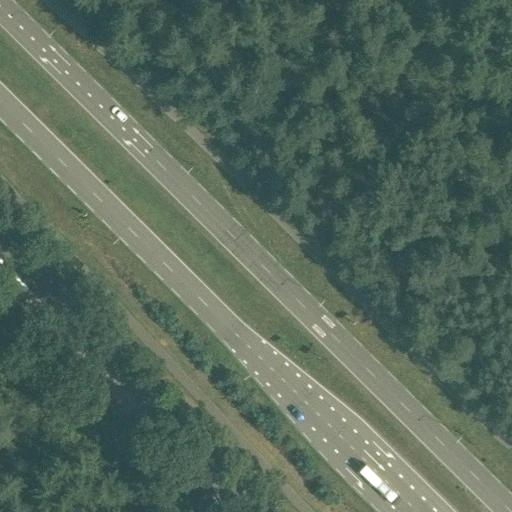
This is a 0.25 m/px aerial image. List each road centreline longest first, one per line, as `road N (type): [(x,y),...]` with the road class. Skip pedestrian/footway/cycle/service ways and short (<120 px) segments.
road 1 (primary): [(511,511),(0,6)]
road 2 (primary): [(0,101),(414,511)]
